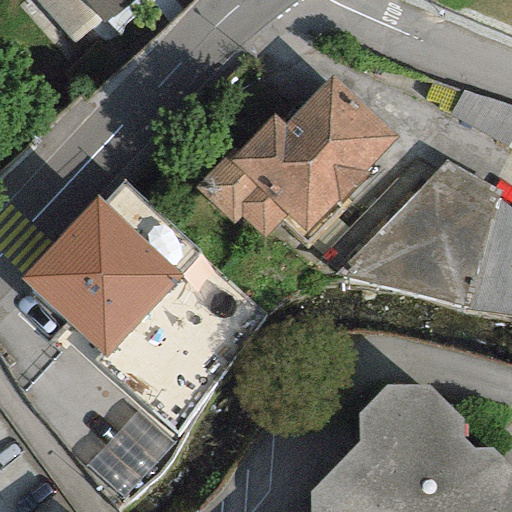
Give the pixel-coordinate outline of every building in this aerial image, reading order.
[(82,0),(102,23),(129,0),(82,0)] [(395,137),(329,76),(281,125),(274,114),(227,160),(224,154),(194,189),(231,227),(239,218),(264,238),(279,221),(304,244),(338,209),(367,175),(362,172),(395,137)] [(500,193),(443,160),(333,275),(468,310),(511,315),(511,211),(496,199),(500,193)] [(179,274),(95,199),(18,279),(101,357),(179,274)] [(429,385),(383,387),(356,416),(356,441),(307,492),(307,511),(511,511),(511,471),(491,450),(470,448),(461,438),(462,422),(429,385)]
